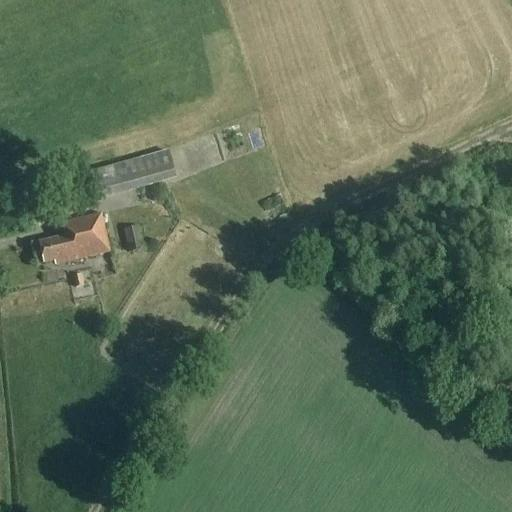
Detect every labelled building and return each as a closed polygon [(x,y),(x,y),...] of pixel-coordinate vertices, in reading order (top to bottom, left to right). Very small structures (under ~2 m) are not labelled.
[(168,153),(157,156),(141,163),(147,181),(174,173),(168,153)] [(141,163),(157,156),(92,175),(98,195),(147,181),(141,163)] [(145,204),(142,188),(132,189),(134,205),(145,204)] [(54,268),(110,254),(100,216),(61,226),(64,238),(40,244),(45,265),(53,263),(54,268)] [(144,251),(139,228),(124,231),(129,254),(144,251)] [(81,275),(72,277),(75,289),(84,287),(81,275)]
